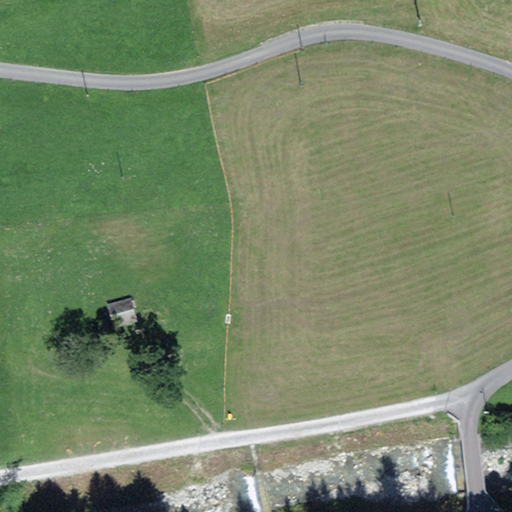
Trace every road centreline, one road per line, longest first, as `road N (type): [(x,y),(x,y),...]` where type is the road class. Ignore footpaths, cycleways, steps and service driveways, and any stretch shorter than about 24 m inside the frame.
road 1 (unclassified): [(0,69),(148,82),(321,33),(375,34),(511,74)]
road 2 (track): [(472,407),(448,399),(0,481)]
road 3 (unclassified): [(511,369),(490,382),(463,433),(477,511)]
